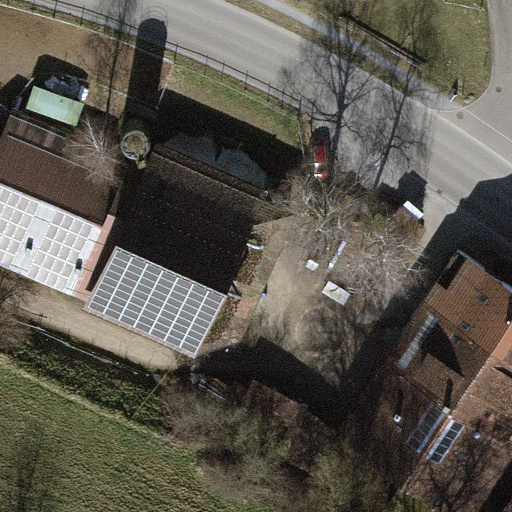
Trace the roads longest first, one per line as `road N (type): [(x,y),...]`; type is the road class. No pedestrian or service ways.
road 1 (track): [(0,289),(167,359),(294,386),(372,321),(472,175)]
road 2 (tertiary): [(511,204),(326,84),(124,0)]
